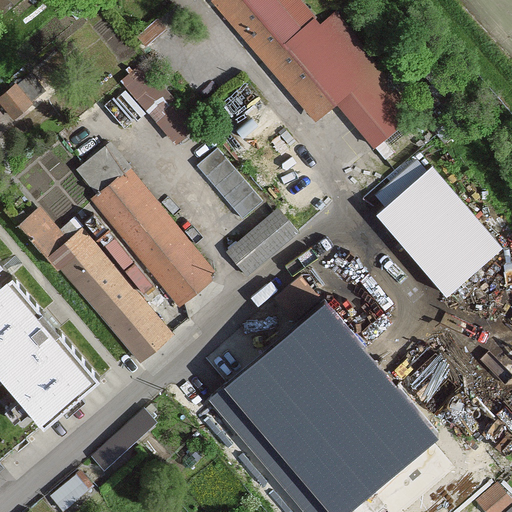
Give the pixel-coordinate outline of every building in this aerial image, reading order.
[(212,0),(311,115),(331,98),(371,144),(415,107),(332,10),(319,21),(300,0),(212,0)] [(197,118),(145,57),(119,79),(171,141),(197,118)] [(277,121),(239,76),(201,108),(239,153),(277,121)] [(494,241),(426,160),(370,207),(438,289),(494,241)] [(213,271),(129,164),(92,193),(176,300),(213,271)] [(67,237),(39,204),(19,221),(48,253),(67,237)] [(293,230),(270,206),(223,249),(246,273),(293,230)] [(67,237),(48,253),(139,359),(172,331),(81,225),(67,237)] [(4,269),(0,272),(0,375),(38,421),(94,374),(4,269)] [(307,275),(281,293),(305,317),(323,297),(307,275)] [(270,384),(250,361),(190,412),(210,435),(270,384)] [(370,397),(350,372),(319,397),(340,422),(370,397)] [(143,408),(93,454),(102,464),(153,419),(143,408)] [(77,471),(49,495),(62,510),(90,487),(77,471)]
